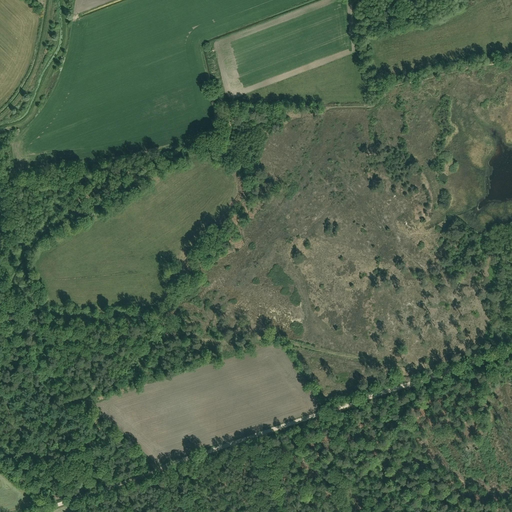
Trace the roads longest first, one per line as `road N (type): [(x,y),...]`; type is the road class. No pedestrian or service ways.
road 1 (track): [(511,351),(155,472)]
road 2 (track): [(155,472),(40,511)]
